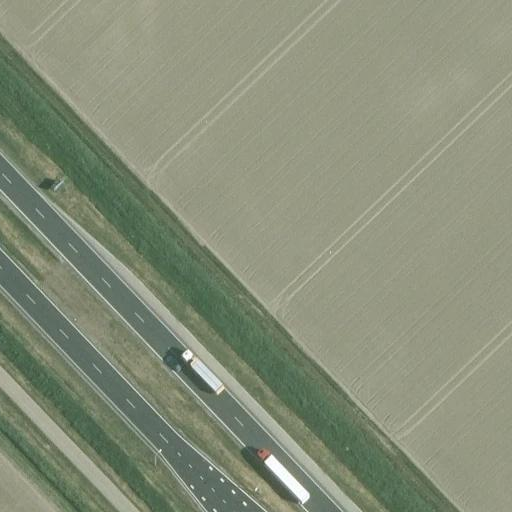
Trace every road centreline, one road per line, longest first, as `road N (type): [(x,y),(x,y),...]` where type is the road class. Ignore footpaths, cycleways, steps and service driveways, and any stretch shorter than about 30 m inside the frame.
road 1 (trunk): [(324,511),(0,173)]
road 2 (trunk): [(0,267),(231,511)]
road 3 (unclassified): [(128,511),(0,377)]
